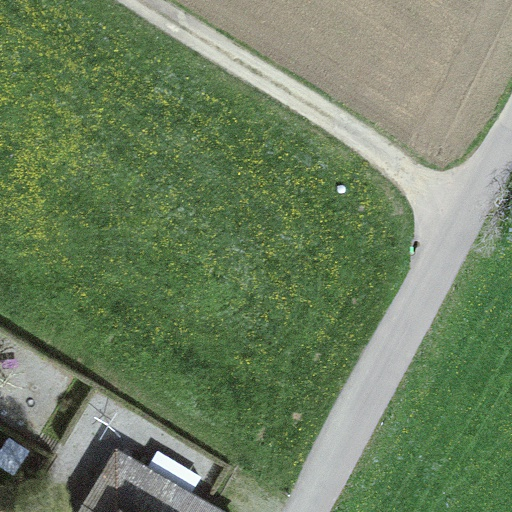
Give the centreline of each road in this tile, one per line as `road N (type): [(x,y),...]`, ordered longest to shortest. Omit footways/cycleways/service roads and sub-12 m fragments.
road 1 (unclassified): [(511,128),(296,511)]
road 2 (track): [(142,0),(467,209)]
